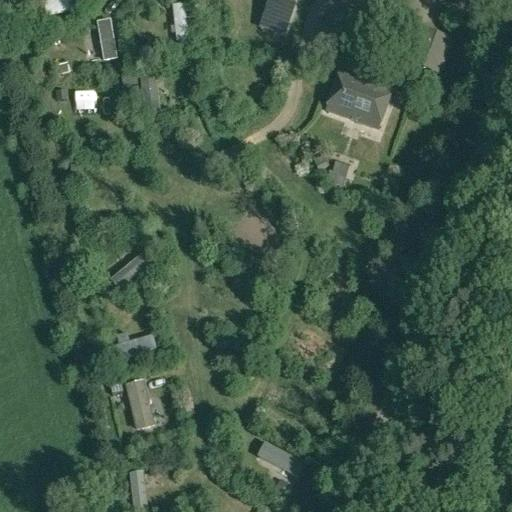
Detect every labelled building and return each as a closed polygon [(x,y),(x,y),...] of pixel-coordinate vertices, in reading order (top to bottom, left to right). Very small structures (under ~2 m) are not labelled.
[(54,24),(83,14),(78,0),(74,0),(49,8),(54,24)] [(291,29),(301,0),(270,0),(262,19),(291,29)] [(193,9),(179,11),(181,38),(195,36),(193,9)] [(117,21),(103,22),(108,64),(121,62),(117,21)] [(440,77),(453,42),(428,32),(415,68),(440,77)] [(392,92),(341,73),(327,110),(378,130),(392,92)] [(229,100),(249,100),(248,81),(228,82),(229,100)] [(110,101),(81,102),(81,119),(111,117),(110,101)] [(107,174),(94,176),(99,217),(111,216),(107,174)] [(255,231),(275,247),(283,237),(263,221),(255,231)] [(337,224),(328,236),(344,248),(353,235),(337,224)] [(322,297),(329,277),(310,270),(303,290),(322,297)] [(104,293),(109,299),(116,293),(111,287),(104,293)] [(119,327),(125,359),(137,356),(132,324),(119,327)] [(137,427),(153,426),(151,384),(134,385),(137,427)] [(285,395),(280,410),(313,422),(319,407),(285,395)] [(299,481),(305,469),(276,454),(269,465),(299,481)]
